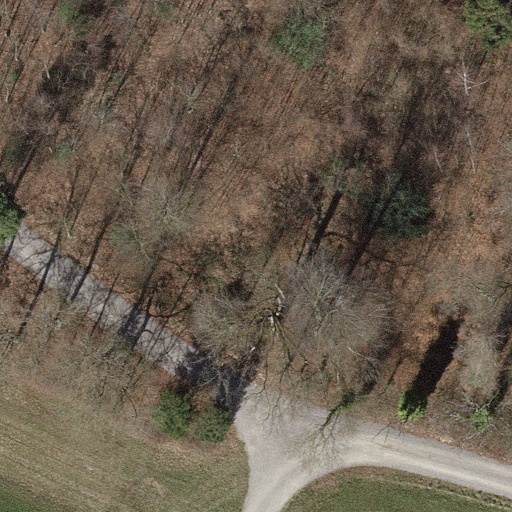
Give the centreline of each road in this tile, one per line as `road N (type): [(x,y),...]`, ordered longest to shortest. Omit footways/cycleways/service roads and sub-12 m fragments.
road 1 (track): [(301,407),(134,321),(0,221)]
road 2 (track): [(511,477),(301,407)]
